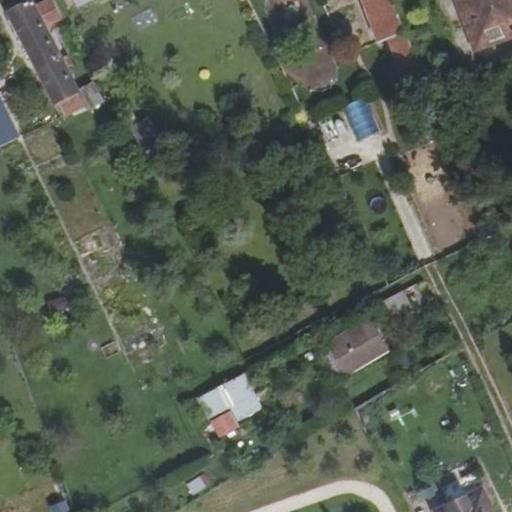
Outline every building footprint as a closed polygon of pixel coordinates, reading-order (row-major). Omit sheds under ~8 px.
[(3,0),(10,15),(33,5),(30,0),(3,0)] [(423,64),(397,0),(367,0),(366,1),(382,42),(391,39),(404,71),(423,64)] [(457,0),(475,49),(484,46),(467,0),(457,0)] [(511,35),(511,24),(503,0),(467,0),(484,46),(511,35)] [(511,0),(503,0),(511,24),(511,0)] [(10,15),(64,120),(109,98),(100,81),(78,92),(46,28),(61,20),(53,2),(36,11),(33,5),(10,15)] [(344,107),(357,141),(379,133),(367,99),(344,107)] [(0,104),(0,150),(17,142),(0,104)] [(409,289),(382,303),(390,318),(417,304),(409,289)] [(348,378),(394,351),(374,317),(328,343),(348,378)] [(244,376),(200,399),(210,420),(255,398),(244,376)] [(442,511),(499,511),(479,472),(445,489),(453,506),(442,511)]
